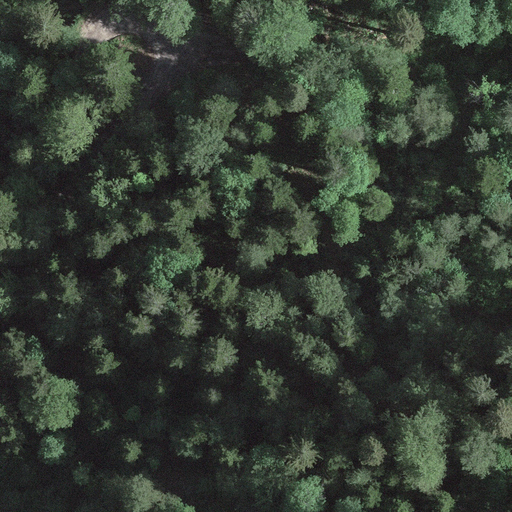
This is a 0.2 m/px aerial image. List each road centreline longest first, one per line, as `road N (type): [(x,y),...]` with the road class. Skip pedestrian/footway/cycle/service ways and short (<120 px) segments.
road 1 (track): [(0,280),(72,180),(172,72),(180,45),(168,24),(150,15),(104,21),(66,89),(0,147)]
road 2 (track): [(180,45),(403,54),(511,44)]
